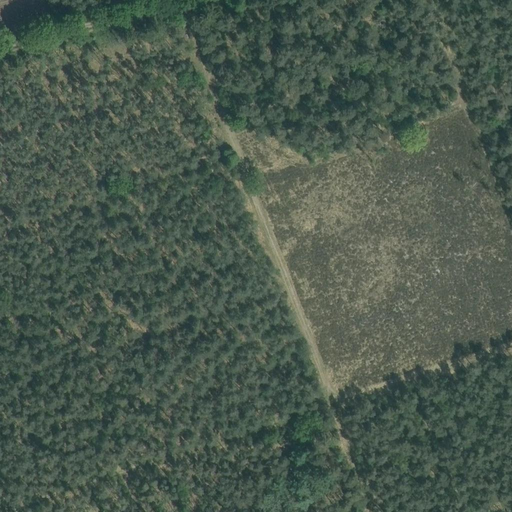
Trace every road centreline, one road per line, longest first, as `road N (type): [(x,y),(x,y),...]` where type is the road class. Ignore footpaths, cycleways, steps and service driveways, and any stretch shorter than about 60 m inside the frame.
road 1 (track): [(189,7),(334,403)]
road 2 (track): [(511,233),(462,101),(253,187)]
road 3 (track): [(334,403),(7,510)]
road 4 (track): [(237,143),(0,226)]
road 5 (track): [(0,47),(188,0)]
road 6 (track): [(511,342),(334,403)]
